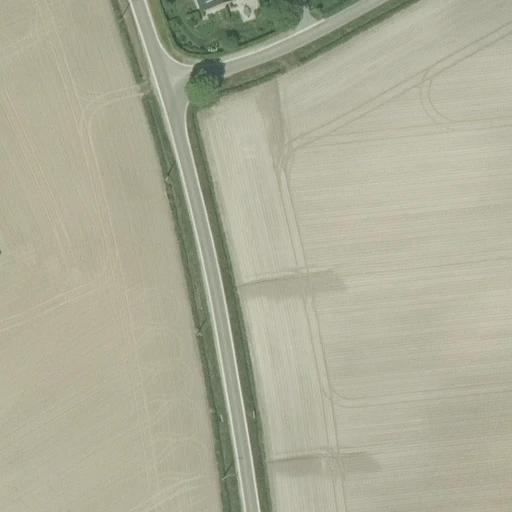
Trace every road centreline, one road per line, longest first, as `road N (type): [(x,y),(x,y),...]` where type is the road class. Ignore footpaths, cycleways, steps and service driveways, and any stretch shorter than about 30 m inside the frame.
road 1 (unclassified): [(162,81),(220,328),(250,511)]
road 2 (unclassified): [(373,0),(274,50),(162,81)]
